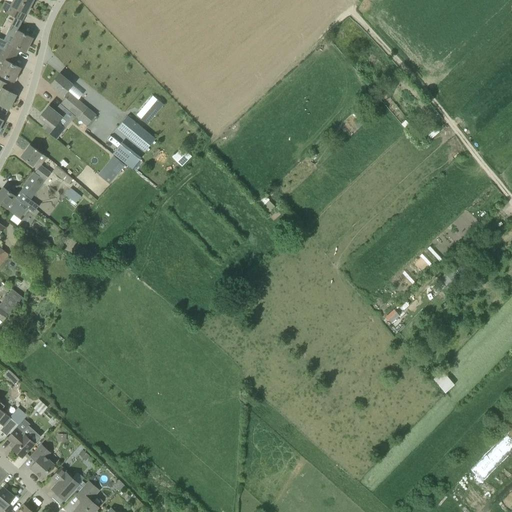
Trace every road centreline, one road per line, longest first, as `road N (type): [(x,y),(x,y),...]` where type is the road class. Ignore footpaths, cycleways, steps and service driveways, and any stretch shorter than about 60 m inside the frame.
road 1 (track): [(511,196),(349,8)]
road 2 (residential): [(0,156),(62,0)]
